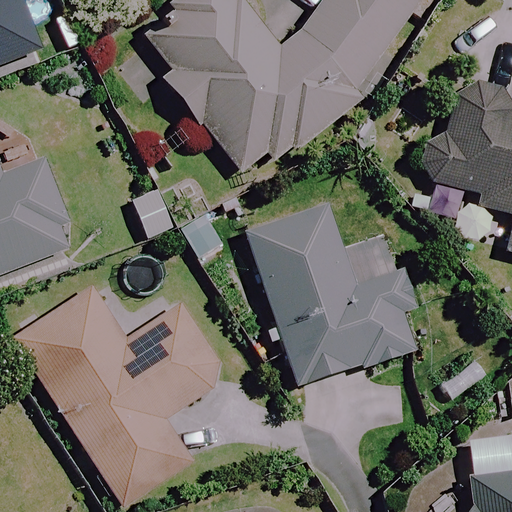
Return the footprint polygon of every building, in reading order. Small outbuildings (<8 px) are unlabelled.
[(0,0),(0,71),(39,57),(17,0),(0,0)] [(244,178),(268,156),(283,171),(405,57),(390,42),(433,1),(432,0),(295,0),(270,24),(248,0),(194,0),(149,43),(168,63),(152,78),(244,178)] [(511,88),(502,86),(498,98),(461,88),(434,187),(482,200),(478,216),(511,225),(511,236),(507,255),(511,256),(511,88)] [(0,181),(0,284),(81,257),(49,164),(0,181)] [(341,254),(328,212),(249,237),(297,391),(416,354),(402,312),(410,310),(388,239),(341,254)] [(128,346),(94,293),(13,345),(120,511),(192,466),(165,423),(227,383),(182,311),(128,346)] [(511,511),(511,441),(509,441),(511,460),(511,475),(470,482),(473,511),(511,511)]
